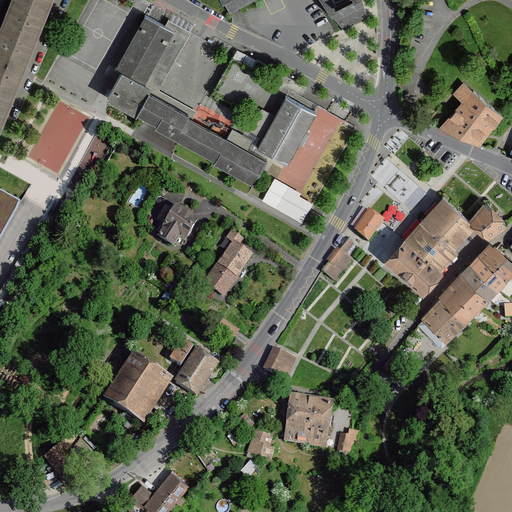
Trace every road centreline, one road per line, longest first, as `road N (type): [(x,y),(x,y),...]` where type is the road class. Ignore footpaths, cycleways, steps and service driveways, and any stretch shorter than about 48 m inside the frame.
road 1 (residential): [(511,234),(475,243),(385,358),(341,394),(303,393),(245,367)]
road 2 (tertiary): [(385,112),(337,223),(245,367)]
road 3 (tertiary): [(245,367),(130,471),(70,498),(0,508)]
road 4 (residential): [(172,0),(385,112)]
road 5 (residential): [(385,112),(511,167)]
